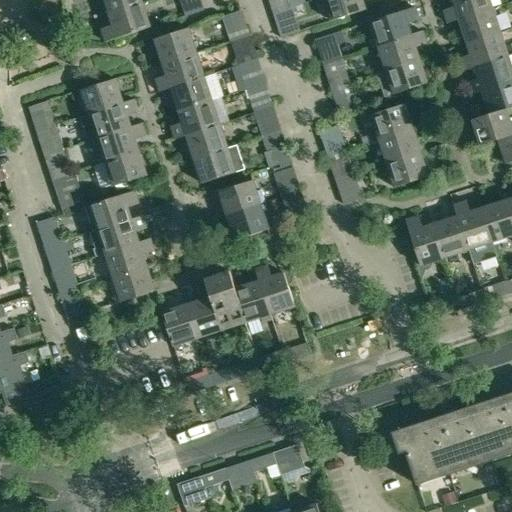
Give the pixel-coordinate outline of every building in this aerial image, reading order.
[(103,0),(109,15),(143,4),(141,0),(103,0)] [(179,0),(185,17),(203,12),(203,11),(199,0),(179,0)] [(362,0),(324,0),(331,22),(366,11),(362,0)] [(448,25),(459,21),(459,20),(493,9),(489,0),(452,0),(455,8),(444,12),(448,25)] [(143,4),(109,15),(112,27),(102,31),(106,43),(150,29),(143,4)] [(291,8),(272,14),(272,15),(273,15),(276,24),(287,21),(284,11),(292,9),(291,8)] [(419,21),(415,9),(370,23),(378,48),(412,37),(412,36),(408,25),(419,21)] [(501,33),(493,9),(459,20),(459,21),(466,44),(501,33)] [(231,42),(231,43),(249,37),(246,27),(235,31),(238,40),(231,42)] [(162,65),(196,54),(188,30),(154,41),(162,65)] [(385,72),(420,60),(416,49),(427,45),(423,32),(412,36),(412,37),(378,48),(385,71),(385,72)] [(508,57),(501,33),(466,44),(470,56),(459,59),(463,72),(474,69),(474,68),(508,57)] [(334,35),(314,41),(315,42),(316,42),(319,52),(330,48),(327,38),(334,36),(334,35)] [(238,66),(239,67),(257,61),(253,51),(242,54),(246,64),(238,66)] [(170,89),(204,78),(196,54),(162,65),(166,77),(155,81),(160,94),(170,90),(170,89)] [(511,82),(511,68),(508,57),(474,68),(474,69),(478,80),(467,83),(471,96),(482,93),(482,92),(511,82)] [(342,59),(322,65),(323,66),(324,66),(327,76),(338,72),(334,62),(342,60),(342,59)] [(396,95),(427,84),(420,60),(385,72),(385,71),(377,73),(386,102),(397,98),(396,95)] [(246,90),(246,91),(264,85),(261,75),(250,78),(253,88),(246,90)] [(178,113),(212,102),(204,78),(170,89),(170,90),(178,113)] [(81,92),(89,116),(123,105),(115,81),(81,92)] [(350,82),(330,89),(330,90),(331,89),(335,99),(345,96),(342,86),(350,83),(350,82)] [(511,109),(511,82),(482,92),(482,93),(489,116),(507,110),(507,111),(511,109)] [(254,114),(254,115),(272,109),(269,98),(258,102),(261,111),(254,114)] [(89,116),(97,140),(131,129),(131,128),(127,118),(138,114),(134,101),(123,105),(89,116)] [(212,102),(178,113),(182,124),(171,128),(175,141),(186,137),(186,136),(220,125),(212,102)] [(27,109),(28,110),(29,110),(33,119),(43,115),(40,106),(48,104),(47,103),(27,109)] [(379,141),(413,130),(405,105),(371,116),(379,141)] [(272,109),(254,115),(262,139),(280,133),(277,122),(272,109)] [(480,146),(498,141),(511,135),(511,126),(507,111),(507,110),(489,116),(472,121),(480,146)] [(131,129),(97,140),(104,164),(127,156),(139,153),(135,141),(146,138),(142,125),(131,128),(131,129)] [(186,136),(186,137),(193,160),(228,149),(220,125),(186,136)] [(55,127),(36,133),(36,134),(37,134),(40,143),(51,139),(48,130),(55,128),(55,127)] [(339,127),(319,133),(319,134),(320,134),(324,143),(334,140),(331,130),(339,128),(339,127)] [(413,130),(379,141),(386,165),(421,153),(413,130)] [(280,133),(262,139),(266,152),(274,150),(277,159),(270,162),(288,157),(284,146),(280,133)] [(511,135),(498,141),(505,165),(511,162),(511,135)] [(228,149),(193,160),(202,185),(236,173),(228,149)] [(62,150),(43,157),(44,158),(45,157),(48,167),(59,163),(56,154),(63,151),(62,150)] [(346,151),(327,157),(327,158),(328,158),(331,167),(342,164),(339,154),(347,152),(346,151)] [(127,156),(104,164),(112,188),(147,177),(139,153),(127,156)] [(421,153),(386,165),(394,189),(428,178),(421,153)] [(70,174),(51,180),(52,181),(55,191),(67,187),(63,177),(71,175),(70,174)] [(354,174),(335,181),(335,182),(336,181),(339,191),(350,188),(347,178),(354,175),(354,174)] [(226,217),(261,206),(253,182),(218,193),(226,217)] [(282,199),(300,193),(297,183),(286,187),(289,196),(282,199)] [(93,233),(127,221),(131,220),(128,209),(138,205),(134,192),(86,208),(93,231),(93,233)] [(511,222),(505,201),(481,209),(492,243),(511,236),(511,222)] [(492,243),(481,209),(470,213),(466,202),(454,206),(457,217),(458,217),(469,251),(492,243)] [(261,206),(226,217),(230,228),(219,231),(224,245),(269,230),(261,206)] [(290,222),(290,223),(308,217),(305,207),(294,210),(297,220),(290,222)] [(105,253),(105,255),(127,248),(139,244),(139,243),(135,233),(147,229),(142,216),(131,220),(127,221),(93,233),(93,231),(90,232),(96,249),(94,250),(96,256),(105,253)] [(445,258),(434,224),(422,228),(419,217),(406,221),(420,267),(445,258)] [(434,224),(445,258),(469,251),(458,217),(457,217),(434,224)] [(55,219),(55,218),(36,224),(36,225),(37,225),(40,234),(51,230),(48,221),(55,219)] [(105,255),(113,278),(147,267),(143,256),(154,252),(150,240),(139,243),(139,244),(127,248),(105,255)] [(63,242),(44,248),(44,249),(45,249),(48,258),(59,254),(56,245),(63,243),(63,242)] [(71,266),(52,272),(52,273),(53,273),(56,282),(67,278),(64,269),(71,267),(71,266)] [(295,307),(284,274),(271,278),(268,266),(255,271),(258,282),(259,281),(270,315),(295,307)] [(155,292),(147,267),(113,278),(118,294),(114,296),(116,304),(121,302),(121,303),(155,292)] [(204,280),(210,297),(211,297),(216,314),(240,306),(235,290),(235,289),(229,272),(204,280)] [(246,323),(270,315),(259,281),(258,282),(235,289),(235,290),(240,306),(246,323)] [(505,284),(492,288),(482,291),(482,290),(481,291),(484,302),(495,298),(508,294),(505,284)] [(79,289),(60,296),(60,297),(61,296),(64,305),(75,302),(72,293),(79,290),(79,289)] [(457,298),(457,299),(461,309),(471,306),(484,302),(481,291),(468,296),(458,299),(458,298),(457,298)] [(210,297),(186,305),(197,339),(222,331),(216,314),(211,297),(210,297)] [(457,299),(444,304),(434,307),(434,306),(433,306),(437,317),(447,314),(461,309),(457,299)] [(173,347),(197,339),(186,305),(162,313),(173,347)] [(0,365),(11,362),(10,360),(5,343),(17,339),(14,329),(4,332),(5,335),(0,336),(0,365)] [(283,351),(282,352),(285,363),(296,359),(293,349),(283,352),(283,351)] [(10,360),(11,362),(0,365),(0,393),(2,392),(7,407),(31,399),(27,384),(23,386),(17,367),(29,363),(25,352),(16,355),(17,358),(10,360)] [(259,359),(258,359),(261,370),(272,367),(269,357),(259,360),(259,359)] [(235,367),(234,367),(237,378),(248,375),(244,365),(235,368),(235,367)] [(210,375),(209,375),(212,386),(223,383),(220,373),(210,376),(210,375)] [(184,379),(185,383),(189,394),(199,391),(194,376),(184,379)] [(511,393),(392,433),(399,454),(406,452),(417,485),(511,454),(511,393)] [(297,446),(287,449),(273,454),(277,465),(280,476),(304,468),(301,457),(297,446)] [(273,454),(263,457),(266,467),(275,464),(276,465),(277,465),(273,454)] [(226,469),(229,480),(233,491),(256,483),(249,461),(226,469)] [(226,469),(202,477),(205,487),(228,479),(228,480),(229,480),(226,469)] [(209,499),(205,487),(202,477),(177,485),(184,507),(209,499)] [(300,500),(289,504),(291,511),(318,511),(316,504),(303,509),(300,500)]
